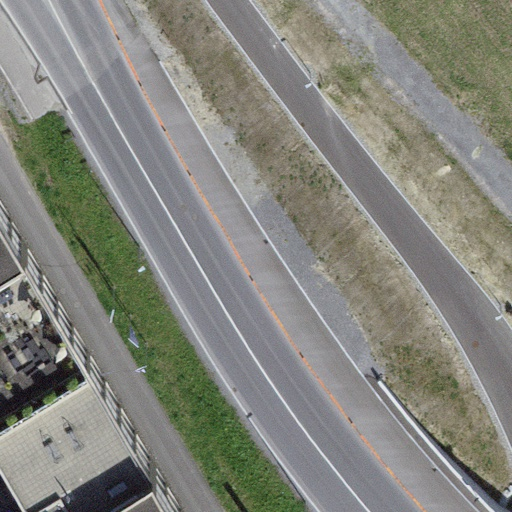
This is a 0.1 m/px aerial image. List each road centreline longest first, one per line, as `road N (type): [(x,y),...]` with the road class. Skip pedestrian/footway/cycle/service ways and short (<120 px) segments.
road 1 (primary): [(448,511),(337,388),(142,90),(73,0)]
road 2 (secondary): [(367,511),(276,391),(200,270),(49,0)]
road 3 (track): [(344,0),(511,191)]
